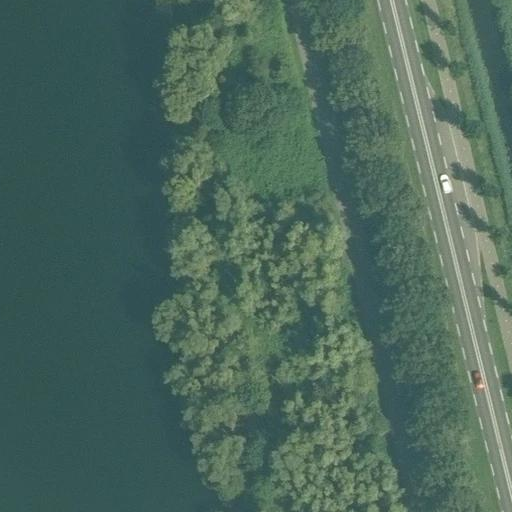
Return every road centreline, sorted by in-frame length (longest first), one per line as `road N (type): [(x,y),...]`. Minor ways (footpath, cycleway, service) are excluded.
road 1 (unclassified): [(419,511),(293,0)]
road 2 (primary): [(511,494),(391,0)]
